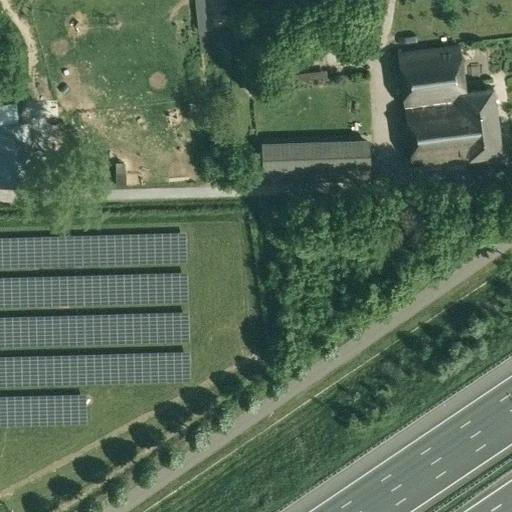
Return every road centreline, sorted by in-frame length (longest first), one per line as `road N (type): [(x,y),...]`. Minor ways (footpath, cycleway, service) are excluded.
road 1 (unclassified): [(112,511),(511,241)]
road 2 (track): [(402,180),(0,197)]
road 3 (track): [(511,177),(402,180),(390,164),(381,44),(394,0)]
road 4 (motorway): [(511,411),(362,511)]
